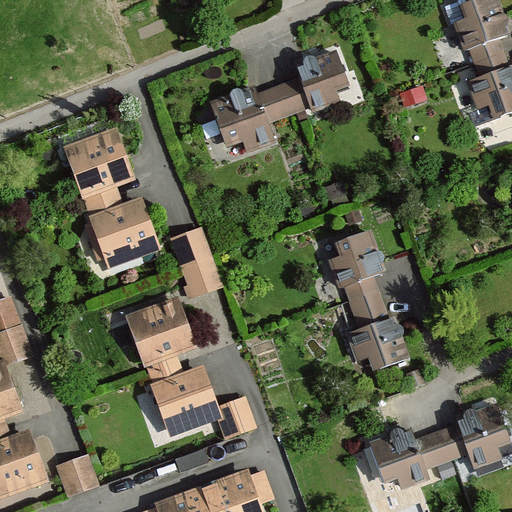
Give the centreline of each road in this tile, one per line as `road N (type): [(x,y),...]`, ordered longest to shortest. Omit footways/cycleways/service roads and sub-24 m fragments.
road 1 (residential): [(340,0),(0,137)]
road 2 (residential): [(0,236),(64,414)]
